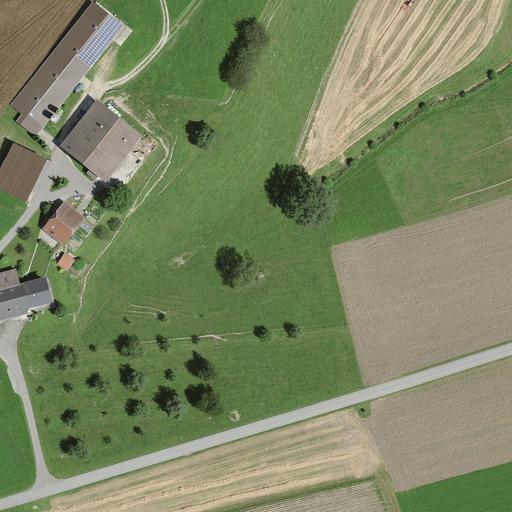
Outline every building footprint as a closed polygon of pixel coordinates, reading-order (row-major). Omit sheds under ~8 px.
[(124,28),(93,3),(10,106),(22,116),(17,122),(37,137),(124,28)] [(142,140),(97,103),(60,149),(105,185),(142,140)] [(86,222),(64,204),(42,231),(63,249),(86,222)] [(75,262),(65,254),(57,265),(67,273),(75,262)] [(0,325),(53,311),(44,276),(25,281),(23,273),(0,279),(0,325)] [(12,363),(0,367),(0,400),(22,393),(12,363)]
